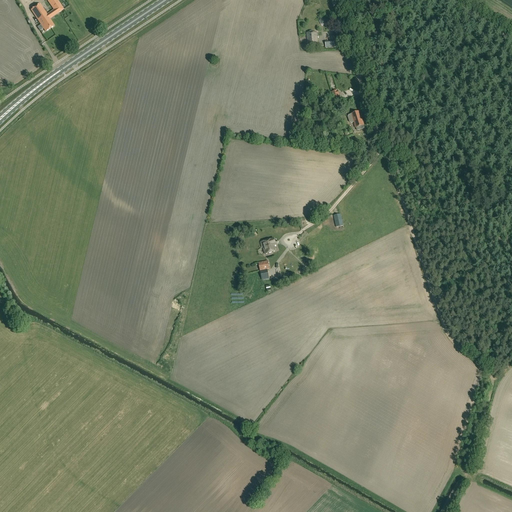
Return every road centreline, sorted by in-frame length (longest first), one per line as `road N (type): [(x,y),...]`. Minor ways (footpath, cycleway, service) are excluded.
road 1 (track): [(447,511),(492,372),(447,324),(333,0)]
road 2 (primary): [(0,120),(167,0)]
